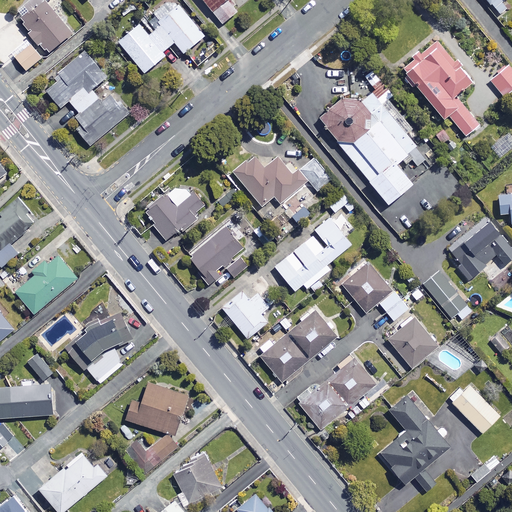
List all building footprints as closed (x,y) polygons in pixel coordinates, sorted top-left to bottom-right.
[(71,31),(45,0),(28,0),(19,8),(23,12),(18,16),(46,51),(71,31)] [(204,0),(222,22),(236,11),(227,0),(204,0)] [(204,34),(177,2),(157,18),(160,23),(148,33),(138,21),(117,39),(143,71),(164,53),(162,50),(173,40),(182,51),(204,34)] [(471,79),(439,41),(404,70),(460,138),(478,123),(454,93),(471,79)] [(41,56),(30,43),(15,55),(25,69),(41,56)] [(106,74),(84,48),(55,73),(59,78),(46,89),(60,106),(68,99),(79,111),(75,115),(81,122),(75,126),(90,144),(129,111),(114,93),(104,102),(91,87),(106,74)] [(511,86),(511,68),(507,63),(490,80),(503,95),(511,86)] [(406,120),(378,85),(360,99),(357,96),(344,93),(316,115),(386,200),(411,180),(395,160),(400,156),(406,163),(411,158),(417,165),(426,157),(400,125),(406,120)] [(264,166),(254,154),(233,171),(261,204),(273,194),(279,201),(307,178),(316,190),(331,177),(313,155),(292,173),(277,155),(264,166)] [(181,181),(146,207),(156,221),(153,223),(164,238),(180,227),(181,229),(196,218),(192,212),(203,204),(194,191),(190,194),(181,181)] [(354,206),(341,190),(327,202),(334,210),(343,203),(349,210),(354,206)] [(511,192),(497,194),(498,212),(509,213),(510,223),(511,222),(511,192)] [(39,218),(19,196),(0,213),(0,264),(1,265),(17,250),(11,243),(39,218)] [(294,289),(301,283),(305,288),(309,285),(314,291),(325,282),(320,276),(330,268),(326,263),(351,242),(329,215),(314,228),(316,230),(274,264),(294,289)] [(511,258),(511,247),(488,217),(449,248),(460,262),(456,265),(468,280),(488,265),(485,261),(496,252),(505,264),(511,258)] [(265,219),(251,229),(263,245),(276,235),(265,219)] [(242,245),(226,225),(189,255),(199,268),(197,270),(207,282),(219,273),(215,268),(242,245)] [(78,274),(58,251),(14,288),(34,311),(78,274)] [(251,261),(244,253),(228,269),(235,277),(251,261)] [(392,289),(367,259),(340,282),(365,311),(392,289)] [(471,309),(438,269),(422,282),(450,316),(456,312),(461,318),(471,309)] [(248,298),(241,289),(221,305),(247,336),(267,320),(260,312),(268,305),(257,291),(248,298)] [(407,307),(394,290),(379,302),(392,318),(407,307)] [(116,304),(63,345),(83,368),(86,365),(100,382),(125,362),(114,349),(133,333),(116,304)] [(336,335),(314,308),(258,353),(281,380),(336,335)] [(0,338),(14,326),(0,310),(0,338)] [(437,344),(413,315),(387,337),(410,366),(437,344)] [(511,351),(511,344),(499,330),(490,339),(506,357),(511,351)] [(375,383),(353,356),(297,400),(319,428),(375,383)] [(187,393),(146,379),(140,397),(133,395),(126,416),(173,433),(187,393)] [(0,414),(53,412),(51,381),(0,384),(0,414)] [(498,413),(467,381),(449,399),(480,430),(498,413)] [(449,444),(406,392),(388,407),(405,428),(379,450),(404,481),(412,474),(425,489),(435,480),(422,466),(449,444)] [(0,445),(13,435),(1,419),(0,419),(0,445)] [(177,446),(166,432),(144,449),(135,438),(119,451),(140,476),(177,446)] [(92,462),(82,449),(38,483),(59,509),(106,472),(96,459),(92,462)] [(220,483),(203,452),(172,469),(182,489),(177,491),(183,503),(220,483)] [(490,469),(483,462),(470,474),(476,481),(490,469)] [(27,511),(12,493),(0,503),(0,511),(27,511)] [(272,511),(256,493),(233,511),(272,511)] [(186,511),(174,497),(157,511),(186,511)]
